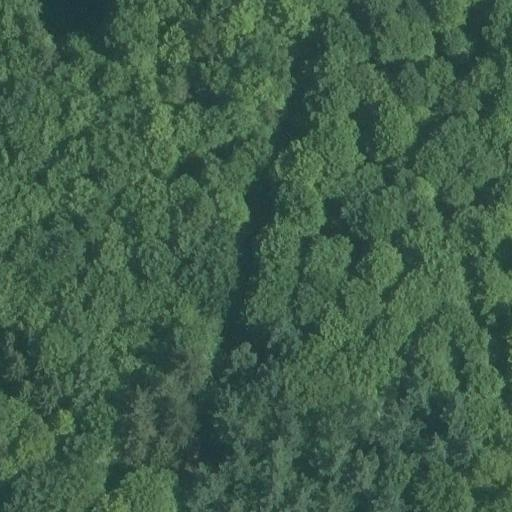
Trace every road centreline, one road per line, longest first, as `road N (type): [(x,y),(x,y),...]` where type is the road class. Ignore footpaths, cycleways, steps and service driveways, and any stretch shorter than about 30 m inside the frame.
road 1 (track): [(187,511),(359,0)]
road 2 (track): [(318,0),(511,63)]
